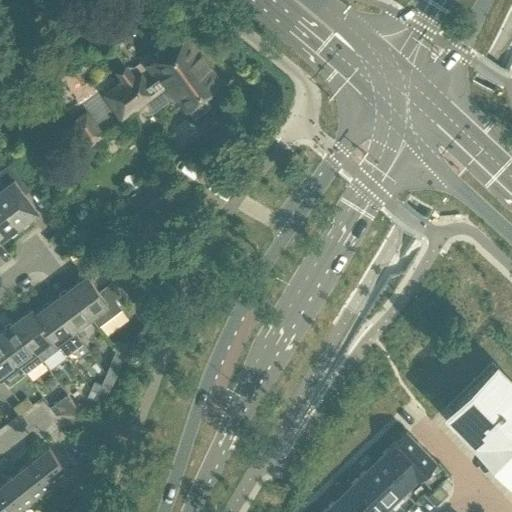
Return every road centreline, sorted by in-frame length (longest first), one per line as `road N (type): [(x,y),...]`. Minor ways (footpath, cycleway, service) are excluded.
road 1 (tertiary): [(375,100),(246,300),(202,398)]
road 2 (tertiary): [(233,412),(406,129)]
road 3 (secondary): [(264,0),(375,100)]
road 4 (secondary): [(406,129),(511,235)]
road 5 (tertiary): [(202,398),(162,511)]
